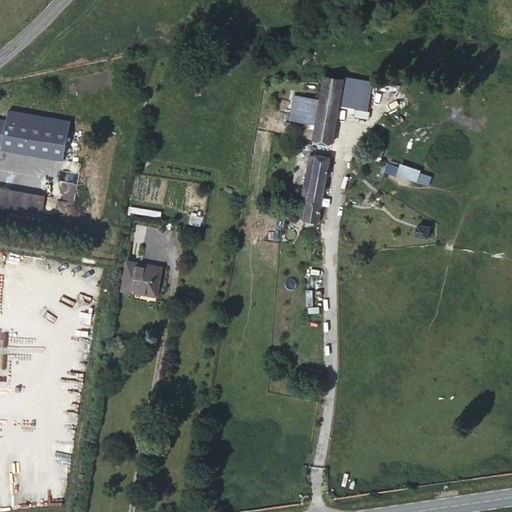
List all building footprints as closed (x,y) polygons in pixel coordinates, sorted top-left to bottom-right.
[(371,79),(323,74),(318,98),(293,92),(289,120),(314,126),(312,139),(334,144),(342,105),(365,109),(371,79)] [(3,139),(61,153),(71,114),(13,100),(10,111),(4,135),(3,139)] [(0,134),(4,135),(10,111),(0,108),(0,134)] [(297,218),(318,225),(330,158),(311,155),(297,218)] [(402,165),(400,169),(385,163),(381,172),(428,190),(433,177),(402,165)] [(0,200),(34,209),(39,189),(0,179),(0,200)] [(58,201),(75,203),(77,184),(60,182),(58,201)] [(432,226),(420,224),(418,236),(429,238),(432,226)] [(162,263),(123,255),(117,290),(155,297),(162,263)] [(319,370),(280,361),(276,376),(316,386),(319,370)]
